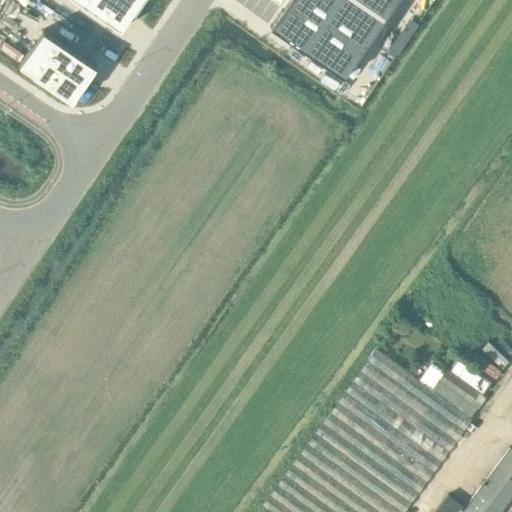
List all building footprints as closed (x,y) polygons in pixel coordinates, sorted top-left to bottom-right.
[(79,0),(118,27),(120,28),(121,25),(138,0),(79,0)] [(298,0),(285,0),(269,24),(343,74),(363,44),(298,0)] [(361,0),(298,0),(363,44),(383,15),(361,0)] [(361,0),(383,15),(393,0),(361,0)] [(43,28),(19,63),(71,99),(95,64),(43,28)] [(253,511),(400,511),(470,418),(484,397),(445,369),(430,389),(374,348),(253,511)] [(448,493),(433,511),(498,511),(511,493),(511,449),(509,447),(465,506),(448,493)]
